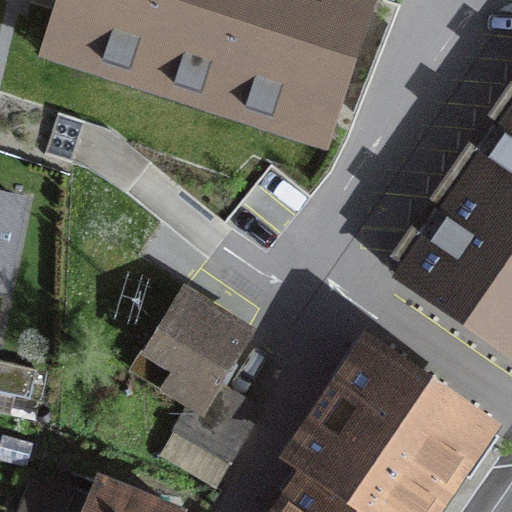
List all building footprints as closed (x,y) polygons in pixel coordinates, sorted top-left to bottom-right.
[(61,0),(50,36),(332,128),(372,0),(61,0)] [(511,81),(420,214),(441,229),(404,282),(511,357),(511,81)] [(0,288),(2,288),(20,201),(0,197),(0,288)] [(173,387),(193,398),(205,404),(216,384),(244,335),(182,297),(152,350),(183,369),(173,387)] [(314,473),(287,511),(427,511),(484,429),(488,429),(370,348),(294,459),(314,473)] [(0,393),(29,400),(35,370),(0,362),(0,393)] [(216,384),(205,404),(193,398),(160,455),(215,487),(259,409),(216,384)] [(93,496),(75,488),(65,511),(173,511),(99,482),(93,496)]
